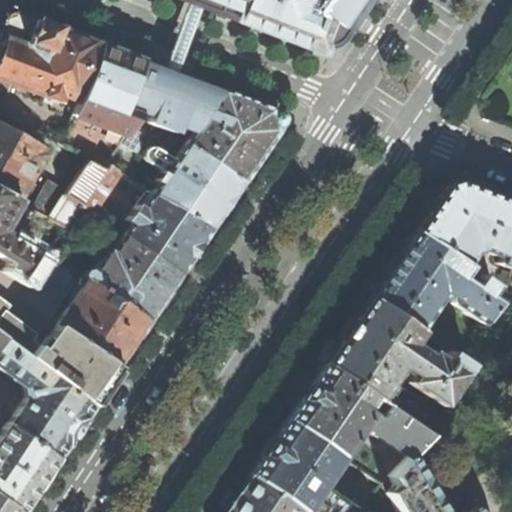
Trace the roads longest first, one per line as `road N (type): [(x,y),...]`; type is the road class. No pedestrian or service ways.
road 1 (secondary): [(340,102),(62,511)]
road 2 (secondary): [(151,511),(416,128)]
road 3 (residential): [(72,0),(340,102)]
road 4 (secondary): [(416,128),(503,0)]
road 5 (secondary): [(409,0),(340,102)]
